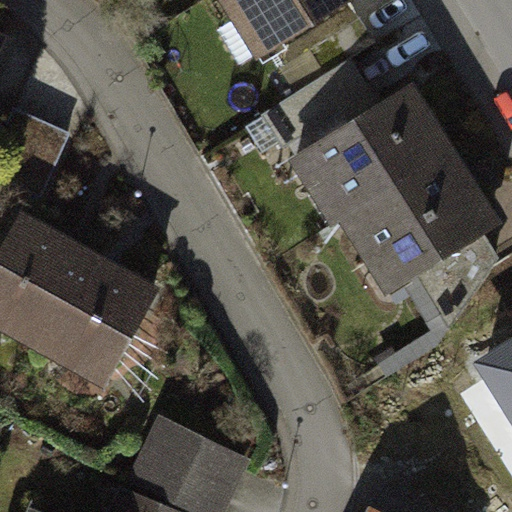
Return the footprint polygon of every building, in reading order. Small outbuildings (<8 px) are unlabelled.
[(348,0),(231,0),(243,18),(253,11),(276,46),(348,0)] [(0,66),(12,40),(0,34),(0,66)] [(257,122),(281,161),(384,99),(361,60),(257,122)] [(453,153),(413,89),(319,148),(358,208),(453,153)] [(73,137),(16,111),(0,146),(0,176),(45,198),(73,137)] [(490,216),(453,153),(358,208),(349,214),(376,261),(393,251),(409,277),(417,273),(454,251),(448,241),(472,227),(490,216)] [(12,325),(41,343),(93,256),(23,220),(0,262),(0,307),(8,313),(12,325)] [(498,270),(472,227),(448,241),(454,251),(417,273),(452,333),(498,270)] [(87,356),(117,370),(159,292),(93,256),(41,343),(75,361),(87,356)] [(511,475),(511,356),(403,422),(456,509),(511,475)] [(188,437),(161,492),(203,511),(216,511),(241,462),(188,437)] [(171,511),(125,494),(117,511),(171,511)]
